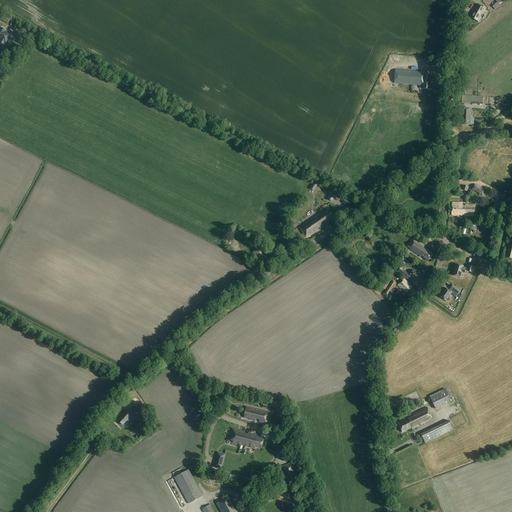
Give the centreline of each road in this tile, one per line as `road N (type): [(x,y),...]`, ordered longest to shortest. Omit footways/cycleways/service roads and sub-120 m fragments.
road 1 (track): [(371,203),(23,28)]
road 2 (tertiary): [(389,511),(376,366),(392,330),(434,278),(442,239)]
road 3 (unclassified): [(174,345),(371,203)]
road 4 (unclassified): [(249,511),(250,494),(276,462),(276,444),(215,410),(174,345)]
road 5 (unclassified): [(30,511),(106,410),(174,345)]
road 6 (tertiary): [(447,150),(458,0)]
